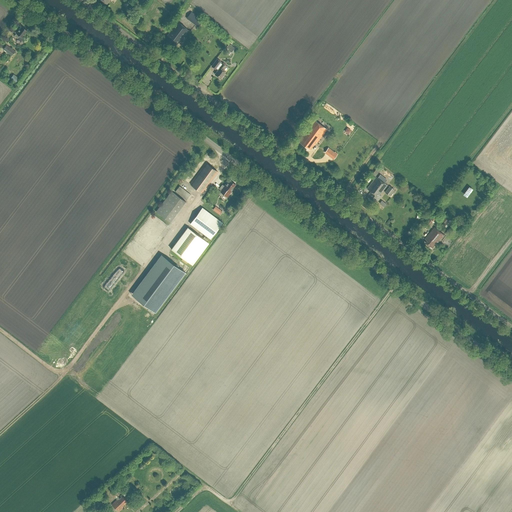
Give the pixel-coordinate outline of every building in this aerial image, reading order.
[(178,22),(165,38),(168,40),(166,42),(173,48),(176,44),(177,44),(178,42),(179,42),(185,34),(188,36),(191,32),(178,22)] [(14,36),(22,41),(24,38),(22,37),(27,30),(21,26),(16,33),(14,36)] [(229,43),(226,48),(232,52),(235,48),(229,43)] [(3,49),(11,56),(15,51),(6,44),(3,49)] [(214,74),(220,79),(225,72),(222,70),(226,65),(222,63),(220,62),(221,62),(217,59),(211,66),(215,69),(216,69),(218,70),(214,74)] [(15,83),(19,78),(14,74),(10,79),(15,83)] [(299,139),(311,148),(315,142),(316,143),(317,140),(318,141),(323,135),(324,135),(325,134),(324,133),(327,129),(314,119),(299,139)] [(206,163),(190,184),(202,192),(217,171),(206,163)] [(367,196),(376,202),(381,195),(379,194),(387,185),(390,180),(396,185),(400,188),(403,184),(399,181),(393,176),(386,172),(381,168),(379,171),(381,172),(377,177),(376,177),(367,188),(371,191),(367,196)] [(223,194),(227,197),(231,191),(230,190),(235,184),(230,180),(227,183),(227,182),(224,186),(222,184),(219,189),(224,193),(223,194)] [(171,190),(155,211),(170,222),(185,201),(177,195),(179,193),(186,199),(191,193),(179,185),(174,192),(171,190)] [(385,192),(391,197),(397,190),(395,188),(394,189),(390,186),(385,192)] [(190,224),(210,239),(222,222),(202,207),(190,224)] [(440,216),(435,212),(424,227),(427,229),(433,221),(435,223),(440,216)] [(441,223),(445,227),(450,220),(446,216),(441,223)] [(170,249),(192,265),(209,242),(187,227),(170,249)] [(428,240),(426,242),(432,248),(438,241),(438,242),(444,235),(435,227),(425,238),(428,240)] [(130,498),(124,492),(121,496),(122,497),(118,500),(117,499),(112,504),(118,511),(123,507),(122,506),(130,498)] [(109,502),(103,496),(100,499),(99,498),(91,505),(97,511),(104,511),(101,509),(109,502)]
